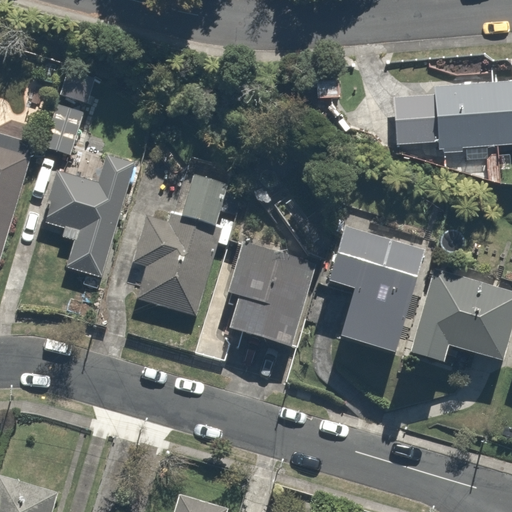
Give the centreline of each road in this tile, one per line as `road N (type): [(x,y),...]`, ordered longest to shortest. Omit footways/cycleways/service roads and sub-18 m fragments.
road 1 (residential): [(0,360),(495,495)]
road 2 (residential): [(131,0),(214,20),(274,21),(511,3)]
